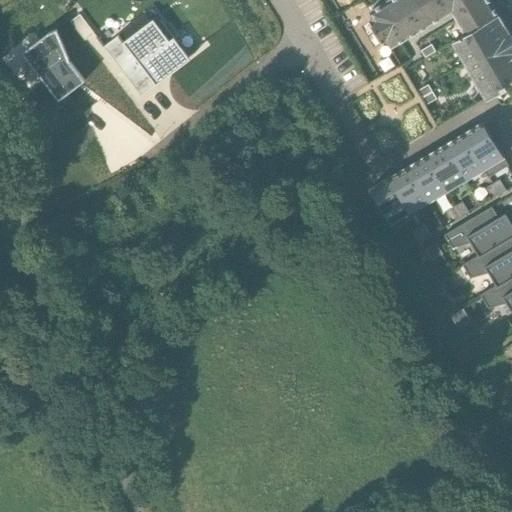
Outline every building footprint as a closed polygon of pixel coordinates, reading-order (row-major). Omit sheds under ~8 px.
[(486,99),(505,87),(503,84),(511,78),(511,37),(511,35),(510,35),(499,17),(500,16),(499,15),(498,15),(489,0),(381,0),(371,6),(366,9),(371,18),(365,21),(377,41),(384,36),(389,45),(409,34),(450,10),(463,33),(450,40),(459,55),(486,99)] [(80,15),(70,22),(85,41),(94,34),(80,15)] [(103,45),(140,94),(189,58),(160,19),(128,43),(120,32),(103,45)] [(59,100),(85,81),(69,59),(56,30),(49,33),(23,52),(25,54),(33,65),(34,64),(47,78),(59,100)] [(436,52),(431,45),(421,51),(425,58),(436,52)] [(422,99),(432,93),(428,86),(418,92),(422,99)] [(426,106),(437,100),(432,93),(422,99),(426,106)] [(506,156),(484,118),(464,130),(486,167),(506,156)] [(467,178),(486,167),(464,130),(445,141),(467,178)] [(467,178),(445,141),(427,151),(448,189),(467,178)] [(408,162),(430,200),(448,189),(427,151),(408,162)] [(389,173),(411,211),(430,200),(408,162),(389,173)] [(389,173),(369,185),(391,222),(411,211),(389,173)] [(495,184),(501,193),(508,189),(502,179),(495,184)] [(495,184),(489,187),(494,197),(501,193),(495,184)] [(470,210),(465,201),(458,205),(463,214),(470,210)] [(451,209),(456,218),(463,214),(458,205),(451,209)] [(511,235),(511,220),(506,211),(497,216),(491,206),(445,233),(452,245),(472,241),(479,253),(509,237),(511,235)] [(427,223),(420,227),(425,236),(432,232),(427,223)] [(413,231),(418,240),(425,236),(420,227),(413,231)] [(511,242),(509,237),(479,253),(462,263),(470,276),(489,271),(497,284),(511,275),(511,242)] [(436,244),(435,244),(425,250),(432,261),(443,255),(436,244)] [(511,275),(497,284),(480,294),(488,306),(507,302),(511,310),(511,275)] [(450,317),(457,328),(469,321),(462,310),(450,317)]
